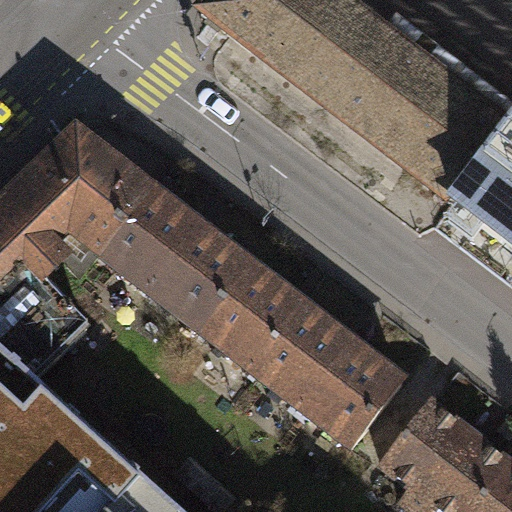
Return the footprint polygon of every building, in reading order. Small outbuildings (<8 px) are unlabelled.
[(507,133),(335,0),(219,0),(203,15),(455,207),(510,135),(507,133)] [(511,132),(510,135),(455,207),(511,250),(511,132)] [(100,257),(150,193),(79,138),(0,211),(0,357),(33,389),(90,334),(45,287),(65,265),(82,282),(100,257)] [(200,232),(150,193),(100,257),(150,296),(200,232)] [(251,271),(200,232),(150,296),(202,336),(251,271)] [(303,311),(251,271),(202,336),(253,375),(303,311)] [(353,348),(303,311),(253,375),(304,414),(353,348)] [(404,386),(353,348),(304,414),(354,452),(404,386)] [(0,511),(170,511),(33,389),(0,357),(0,511)] [(470,434),(432,405),(383,468),(421,498),(470,434)] [(471,511),(509,464),(470,434),(421,498),(439,511),(471,511)] [(511,511),(511,466),(509,464),(471,511),(511,511)]
